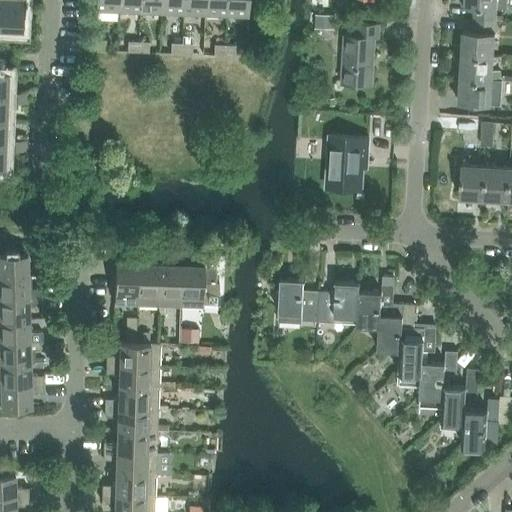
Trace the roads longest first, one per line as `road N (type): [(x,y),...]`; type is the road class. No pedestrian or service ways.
road 1 (residential): [(418,237),(429,0)]
road 2 (residential): [(85,427),(89,244)]
road 3 (residential): [(52,170),(56,0)]
road 4 (residential): [(511,348),(418,237)]
